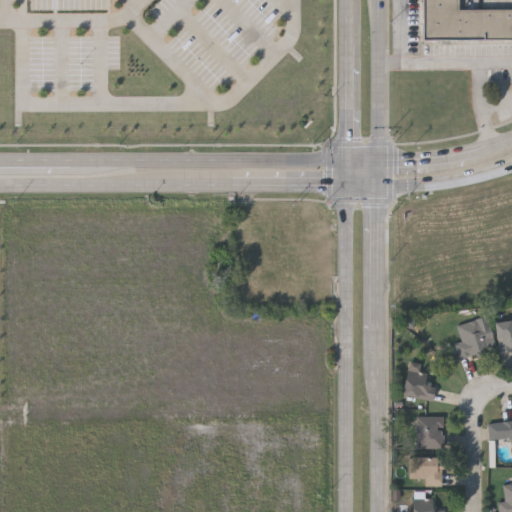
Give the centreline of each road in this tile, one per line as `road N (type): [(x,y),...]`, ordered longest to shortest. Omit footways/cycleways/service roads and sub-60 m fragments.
road 1 (secondary): [(350,160),(0,159)]
road 2 (tertiary): [(350,183),(352,511)]
road 3 (secondary): [(0,183),(231,183)]
road 4 (tertiary): [(382,511),(382,339)]
road 5 (tertiary): [(383,160),(382,0)]
road 6 (tertiary): [(382,339),(383,182)]
road 7 (residential): [(499,389),(477,414),(477,511)]
road 8 (secondary): [(383,182),(438,182),(511,165)]
